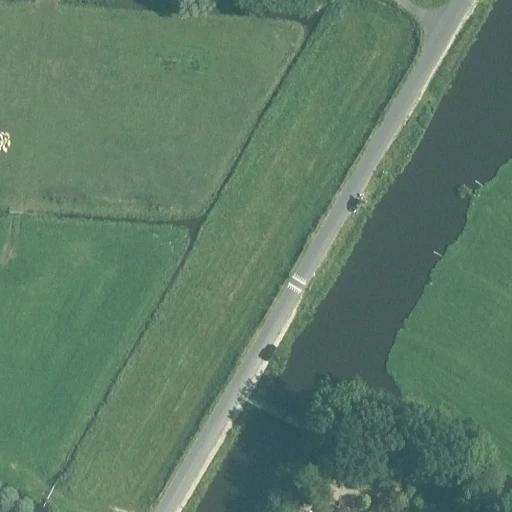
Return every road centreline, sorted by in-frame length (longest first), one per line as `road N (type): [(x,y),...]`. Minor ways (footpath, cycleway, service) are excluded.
road 1 (unclassified): [(162,511),(466,0)]
road 2 (track): [(48,0),(0,311)]
